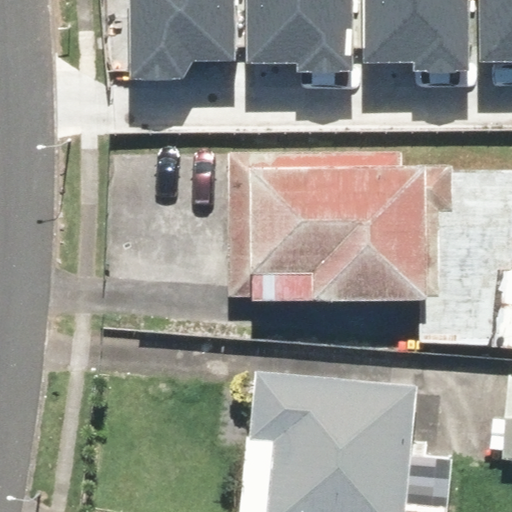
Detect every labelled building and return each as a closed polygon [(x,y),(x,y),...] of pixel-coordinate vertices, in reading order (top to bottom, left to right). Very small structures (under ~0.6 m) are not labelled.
[(139,0),(140,66),(198,65),(197,50),(240,49),(239,0),(139,0)] [(252,0),(252,46),(303,47),(303,59),(359,60),(359,0),(252,0)] [(365,0),(365,45),(416,45),(416,58),(472,58),(472,0),(365,0)] [(511,0),(486,0),(486,44),(511,44),(511,0)] [(228,150),(221,301),(420,311),(418,347),(511,351),(511,175),(427,171),(428,160),(228,150)] [(405,511),(414,384),(247,373),(237,511),(405,511)] [(511,374),(501,373),(494,467),(511,468),(511,374)]
